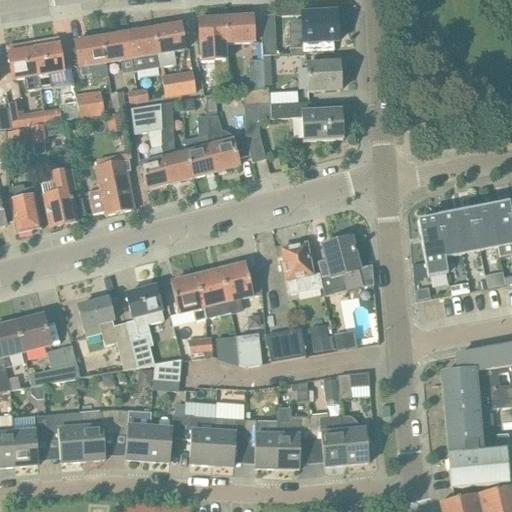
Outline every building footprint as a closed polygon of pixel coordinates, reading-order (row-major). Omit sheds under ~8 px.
[(301,6),(288,7),(289,17),(301,17),(301,15),(301,6)] [(337,44),(336,14),(301,15),(301,17),(301,21),(293,22),(293,28),(288,28),(290,56),(304,56),(303,45),(337,44)] [(277,57),(274,17),(260,18),(261,37),(263,58),(277,57)] [(226,19),(227,46),(253,45),(252,18),(226,19)] [(228,77),(227,46),(226,19),(198,21),(200,64),(214,63),(214,78),(228,77)] [(180,26),(154,30),(160,68),(175,66),(173,54),(184,53),(180,26)] [(128,35),(134,73),(160,68),(154,30),(128,35)] [(134,73),(128,35),(102,39),(106,65),(119,63),(121,75),(134,73)] [(106,65),(102,39),(74,44),(80,79),(91,77),(92,81),(108,79),(106,65)] [(33,51),(40,90),(50,89),(48,76),(63,74),(57,41),(42,43),(43,49),(33,51)] [(40,90),(33,51),(23,52),(22,46),(7,49),(12,82),(24,80),(26,93),(40,90)] [(248,62),(249,92),(263,90),(262,62),(248,62)] [(340,92),(338,64),(306,66),(308,94),(340,92)] [(195,95),(192,73),(161,78),(165,99),(195,95)] [(146,90),(137,92),(139,104),(130,106),(148,103),(146,90)] [(243,93),(243,109),(257,108),(270,108),(268,90),(263,90),(249,92),(248,92),(243,93)] [(139,104),(137,92),(128,93),(130,106),(139,104)] [(105,116),(101,93),(75,97),(79,120),(105,116)] [(125,108),(123,93),(111,96),(114,114),(126,112),(125,108)] [(296,102),(295,93),(269,94),(270,103),(296,102)] [(195,112),(193,101),(183,103),(183,104),(184,114),(195,112)] [(12,132),(32,128),(34,128),(47,126),(45,112),(24,116),(22,104),(8,105),(12,132)] [(162,156),(170,186),(193,180),(186,154),(175,157),(172,105),(160,107),(161,131),(162,156)] [(310,105),(270,108),(271,121),(301,120),(303,144),(343,142),(341,112),(310,113),(310,105)] [(161,131),(160,107),(131,112),(133,136),(161,131)] [(257,108),(243,109),(245,139),(245,140),(250,157),(252,165),(265,162),(259,137),(257,108)] [(45,112),(47,126),(62,123),(59,110),(45,112)] [(123,132),(120,115),(105,118),(108,135),(123,132)] [(236,161),(250,157),(245,140),(245,139),(232,142),(231,137),(223,132),(222,133),(217,118),(207,119),(207,143),(209,148),(215,175),(238,169),(236,161)] [(198,140),(183,144),(185,150),(186,153),(186,154),(188,163),(190,168),(193,180),(215,175),(209,148),(207,143),(207,119),(197,119),(198,140)] [(32,128),(12,132),(12,133),(6,133),(4,133),(5,149),(35,144),(34,131),(34,128),(32,128)] [(45,129),(34,131),(35,144),(35,146),(48,144),(45,129)] [(170,186),(162,156),(160,149),(150,151),(152,163),(140,166),(147,192),(170,186)] [(89,195),(94,216),(104,214),(105,218),(134,212),(130,192),(126,173),(124,162),(113,165),(112,158),(96,161),(98,168),(94,168),(96,179),(99,192),(89,195)] [(76,192),(73,171),(67,172),(48,176),(50,184),(41,186),(43,198),(45,209),(49,229),(78,223),(74,204),(71,193),(75,192),(76,192)] [(23,191),(23,187),(8,190),(11,203),(8,204),(15,236),(41,231),(35,198),(33,189),(23,191)] [(499,259),(511,256),(511,225),(508,206),(499,208),(499,204),(489,206),(497,249),(499,259)] [(489,206),(479,208),(480,212),(472,213),(479,253),(497,249),(489,206)] [(453,213),(462,256),(479,253),(472,213),(464,215),(463,211),(453,213)] [(462,256),(453,213),(443,215),(444,219),(437,220),(444,259),(462,256)] [(444,259),(437,220),(417,224),(428,279),(447,275),(444,259)] [(358,273),(350,240),(323,247),(330,277),(321,279),(323,290),(325,298),(346,292),(342,277),(358,273)] [(320,275),(319,276),(312,277),(306,245),(280,251),(283,264),(280,265),(284,283),(285,282),(288,297),(300,295),(323,290),(321,279),(320,275)] [(242,314),(239,301),(252,298),(252,299),(261,298),(259,273),(247,276),(245,266),(219,273),(230,317),(242,314)] [(206,323),(230,317),(219,273),(195,279),(205,319),(206,323)] [(205,319),(195,279),(170,285),(178,318),(192,315),(195,325),(205,322),(205,319)] [(500,281),(491,282),(492,289),(501,288),(500,281)] [(484,283),(477,284),(478,292),(485,291),(484,283)] [(449,289),(451,297),(463,295),(461,287),(449,289)] [(124,326),(136,371),(154,368),(154,367),(149,349),(151,348),(148,336),(146,328),(164,324),(155,289),(126,296),(132,321),(133,320),(134,323),(124,326)] [(416,293),(417,302),(429,300),(428,291),(416,293)] [(136,371),(124,326),(113,329),(112,323),(113,323),(107,301),(78,309),(86,341),(100,337),(104,350),(117,347),(123,373),(136,371)] [(15,325),(22,355),(50,348),(43,318),(15,325)] [(0,360),(7,359),(22,355),(15,325),(0,328),(0,360)] [(305,359),(300,331),(265,338),(266,349),(268,349),(270,365),(305,359)] [(325,331),(310,334),(314,354),(333,350),(331,339),(327,340),(325,331)] [(351,334),(334,337),(337,352),(353,349),(351,334)] [(257,337),(235,340),(239,368),(247,369),(261,367),(257,337)] [(198,342),(199,355),(210,354),(209,341),(198,342)] [(199,359),(199,355),(198,342),(186,343),(190,361),(199,359)] [(79,380),(70,348),(46,354),(51,371),(28,377),(31,389),(79,380)] [(511,374),(506,349),(455,359),(457,375),(442,376),(445,407),(447,432),(483,428),(490,428),(488,411),(511,409),(511,374)] [(10,370),(7,359),(0,360),(0,394),(10,392),(4,372),(10,370)] [(180,362),(154,367),(154,368),(153,382),(179,384),(180,362)] [(369,389),(368,375),(337,378),(340,402),(351,401),(350,390),(369,389)] [(101,377),(103,384),(107,387),(114,386),(112,376),(101,377)] [(337,381),(322,383),(325,408),(340,407),(337,381)] [(291,387),(291,393),(297,393),(297,404),(308,404),(307,384),(291,387)] [(114,436),(114,412),(79,415),(82,464),(105,462),(103,437),(114,436)] [(150,415),(114,412),(114,436),(126,437),(125,462),(147,464),(150,415)] [(82,464),(79,415),(45,418),(47,442),(58,441),(60,466),(82,464)] [(150,415),(147,464),(169,465),(171,440),(182,441),(184,417),(172,416),(171,432),(150,430),(151,415),(150,415)] [(309,420),(310,446),(321,445),(324,469),(346,467),(343,434),(341,419),(328,420),(328,416),(309,418),(309,420)] [(192,433),(193,418),(184,417),(182,441),(190,442),(188,466),(211,468),(213,434),(192,433)] [(348,417),(341,419),(343,434),(346,467),(368,465),(365,432),(358,432),(357,425),(355,422),(352,419),(348,417)] [(12,430),(15,469),(38,467),(36,443),(47,442),(45,418),(34,419),(12,420),(12,430)] [(310,446),(309,420),(291,420),(291,424),(277,423),(277,440),(277,471),(299,472),(299,446),(310,446)] [(211,468),(233,470),(236,436),(236,422),(214,421),(213,434),(211,468)] [(276,471),(277,457),(277,440),(277,423),(255,423),(255,422),(244,422),(243,446),(255,446),(254,471),(276,471)] [(486,456),(483,428),(447,432),(450,460),(448,460),(450,490),(507,485),(505,455),(486,456)] [(0,470),(15,469),(12,430),(0,430),(0,470)] [(508,436),(496,436),(497,453),(508,453),(508,436)] [(511,511),(511,487),(439,504),(440,511),(511,511)]
